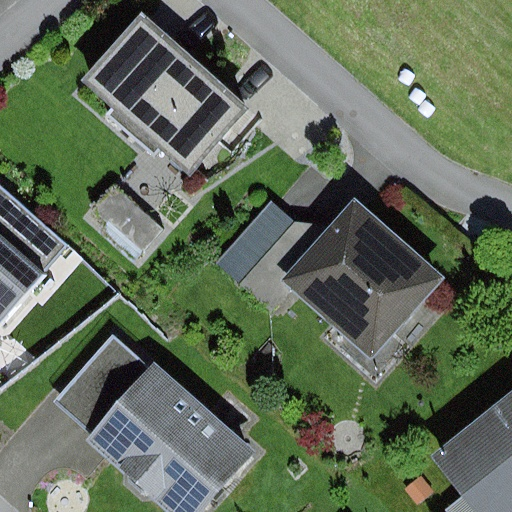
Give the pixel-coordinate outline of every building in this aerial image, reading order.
[(256,111),(150,19),(91,86),(197,178),(256,111)] [(0,334),(77,251),(0,181),(0,334)] [(145,248),(167,223),(122,182),(100,206),(145,248)] [(223,265),(272,310),(294,288),(343,232),(299,223),(276,202),(223,265)] [(343,232),(294,288),(381,364),(452,282),(366,207),(343,232)] [(58,406),(94,438),(158,367),(122,335),(58,406)] [(212,511),(261,460),(158,367),(94,438),(174,511),(212,511)] [(511,511),(511,401),(437,460),(477,511),(511,511)]
